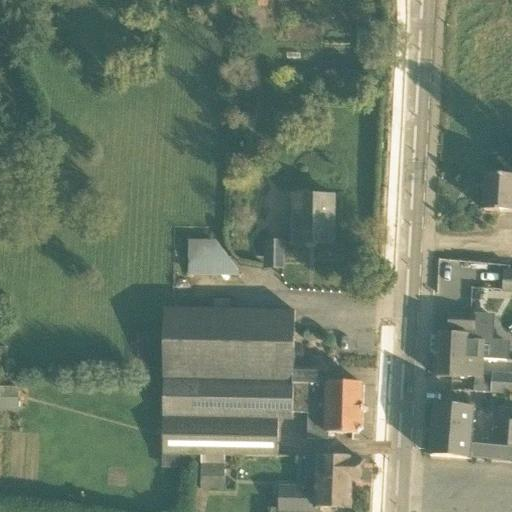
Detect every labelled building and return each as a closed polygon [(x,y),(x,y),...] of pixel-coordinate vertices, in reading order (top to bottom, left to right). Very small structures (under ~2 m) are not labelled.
[(245,105),(236,113),(244,123),(253,114),(245,105)] [(227,151),(226,170),(243,171),(244,152),(227,151)] [(511,213),(511,203),(511,176),(486,175),(484,211),(511,213)] [(334,245),(334,197),(295,197),(295,244),(334,245)] [(264,238),(263,266),(284,266),(285,238),(264,238)] [(189,239),(189,275),(229,276),(229,239),(189,239)] [(511,292),(511,271),(504,271),(503,292),(511,292)] [(0,319),(10,319),(10,296),(0,295),(0,319)] [(201,457),(225,457),(225,456),(278,457),(279,420),(293,420),(293,413),(308,414),(308,413),(343,413),(343,410),(363,410),(364,385),(327,384),(327,368),(295,367),(295,312),(165,310),(162,458),(186,458),(186,455),(201,456),(201,457)] [(437,335),(436,355),(458,356),(458,359),(484,361),(485,342),(475,341),(476,317),(449,315),(448,336),(437,335)] [(458,356),(436,355),(435,377),(467,379),(467,377),(484,378),(484,361),(458,359),(458,356)] [(493,393),(511,394),(511,375),(494,375),(493,393)] [(0,410),(12,411),(12,388),(0,387),(0,410)] [(434,406),(430,457),(472,460),(511,462),(511,407),(499,407),(497,436),(473,434),(475,409),(434,406)] [(308,414),(308,432),(357,434),(363,429),(363,410),(343,410),(343,413),(308,413),(308,414)] [(225,492),(225,457),(201,457),(201,491),(225,492)] [(334,481),(352,483),(361,483),(362,460),(320,458),(319,477),(319,480),(306,479),(305,487),(316,488),(316,491),(322,491),(322,488),(326,488),(326,485),(333,485),(334,481)] [(305,487),(297,486),(285,486),(278,485),(277,511),(320,511),(321,509),(351,510),(352,483),(334,481),(333,485),(326,485),(326,488),(322,488),(322,491),(316,491),(316,488),(305,487)]
